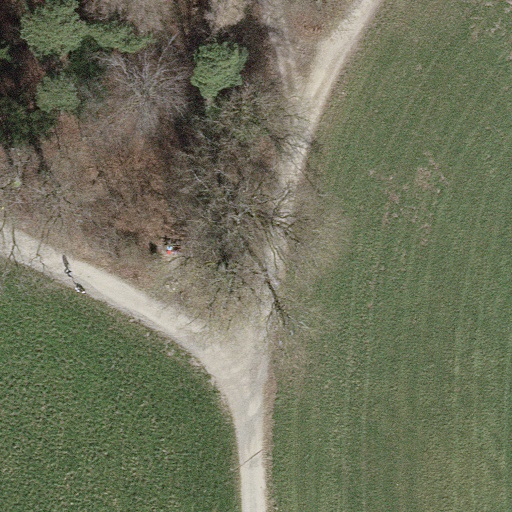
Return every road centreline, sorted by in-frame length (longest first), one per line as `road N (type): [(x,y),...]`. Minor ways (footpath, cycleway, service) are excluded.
road 1 (track): [(243,376),(283,101),(362,0)]
road 2 (track): [(0,238),(109,292),(243,376)]
road 3 (track): [(243,376),(254,511)]
